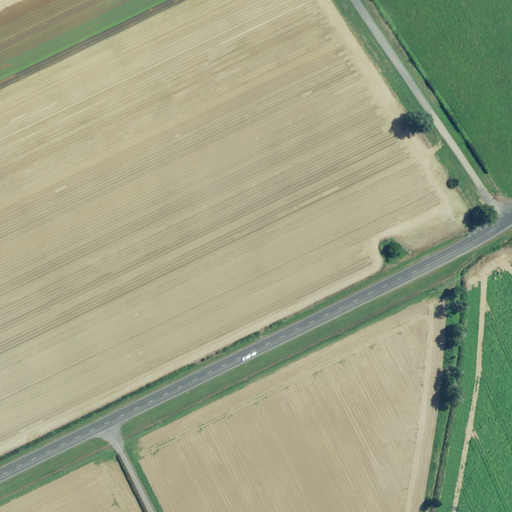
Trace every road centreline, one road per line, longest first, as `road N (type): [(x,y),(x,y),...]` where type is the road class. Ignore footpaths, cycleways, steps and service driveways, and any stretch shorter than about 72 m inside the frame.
road 1 (tertiary): [(504,223),(0,475)]
road 2 (unclassified): [(504,223),(356,0)]
